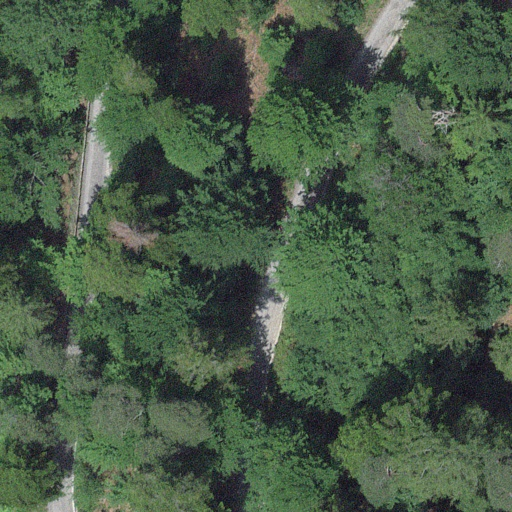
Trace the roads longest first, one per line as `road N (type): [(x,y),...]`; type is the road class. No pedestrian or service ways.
road 1 (track): [(250,511),(244,424),(291,238),(324,146),(406,0)]
road 2 (track): [(124,0),(108,61),(83,269),(67,511)]
